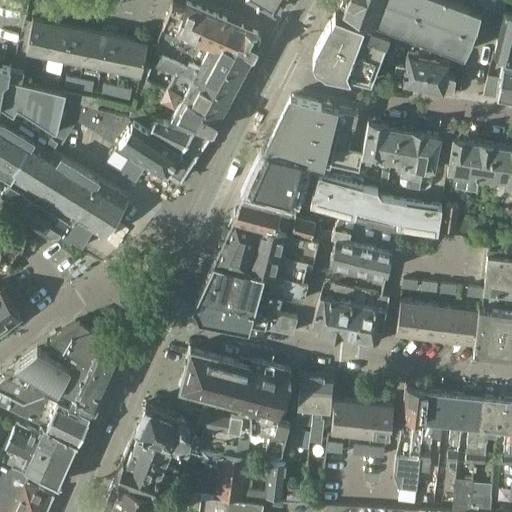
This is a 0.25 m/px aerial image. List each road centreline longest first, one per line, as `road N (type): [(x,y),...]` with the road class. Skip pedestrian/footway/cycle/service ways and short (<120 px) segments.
road 1 (residential): [(511,375),(303,354),(158,316)]
road 2 (tertiary): [(158,316),(218,173),(284,46)]
road 3 (residential): [(511,122),(306,83),(284,46)]
road 4 (tertiary): [(71,511),(158,316)]
road 5 (residential): [(0,355),(101,285),(158,316)]
road 6 (unknown): [(190,210),(73,143)]
